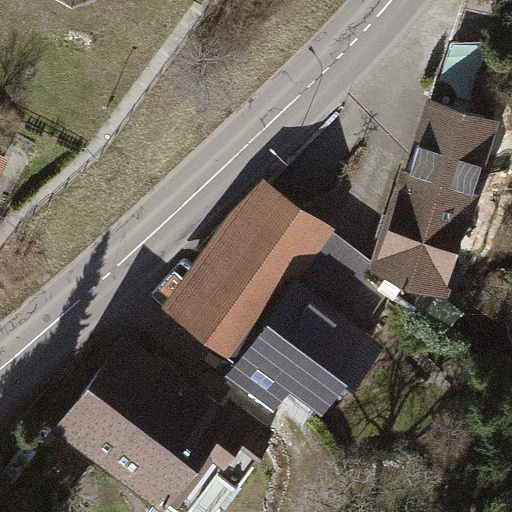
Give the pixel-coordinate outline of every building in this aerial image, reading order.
[(501,115),(428,92),(414,135),(420,137),(411,164),(402,161),(369,265),(449,290),(462,249),(476,253),(494,197),(482,193),(483,188),(473,185),(482,157),(487,158),(501,115)] [(0,148),(0,170),(9,153),(0,148)] [(337,225),(265,173),(232,207),(164,302),(237,355),(296,272),(301,275),(334,230),(337,225)] [(296,272),(237,355),(227,368),(276,403),(279,400),(305,419),(318,400),(324,405),(345,376),(355,383),(386,338),(364,323),(388,289),(365,272),(371,256),(334,230),(301,275),(296,272)] [(272,437),(123,328),(52,424),(163,505),(169,496),(178,502),(213,455),(224,463),(241,441),(259,454),(272,437)]
